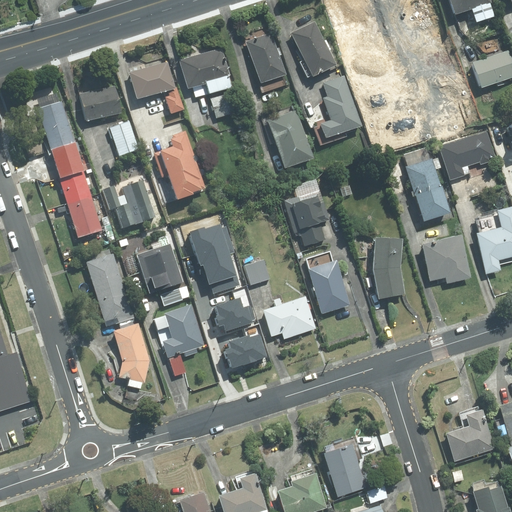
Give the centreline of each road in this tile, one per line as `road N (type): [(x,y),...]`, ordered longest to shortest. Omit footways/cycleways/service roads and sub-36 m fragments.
road 1 (residential): [(103,449),(387,364)]
road 2 (residential): [(86,439),(0,169)]
road 3 (primary): [(0,51),(164,0)]
road 4 (residential): [(387,364),(430,511)]
road 5 (residential): [(387,364),(511,324)]
